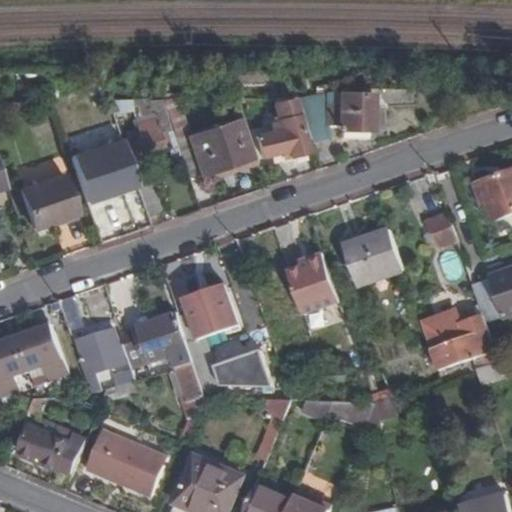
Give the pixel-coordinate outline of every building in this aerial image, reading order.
[(54,102),(95,101),(95,90),(55,91),(54,102)] [(373,130),(373,97),(336,97),(336,105),(328,105),(327,125),(340,126),(340,130),(373,130)] [(172,128),(163,99),(153,99),(157,113),(162,125),(165,124),(167,129),(172,128)] [(318,108),(307,111),(314,135),(325,131),(318,108)] [(146,131),(129,135),(137,158),(173,146),(167,129),(165,124),(162,125),(157,113),(141,118),(146,131)] [(311,153),(303,121),(274,126),(275,133),(258,138),(265,158),(291,152),(292,159),(311,153)] [(244,165),(259,160),(246,123),(191,139),(204,175),(243,162),(244,165)] [(124,140),(73,157),(89,201),(141,185),(124,140)] [(0,190),(11,187),(0,155),(0,190)] [(511,173),(475,186),(482,208),(489,205),(495,221),(511,215),(511,173)] [(83,220),(69,181),(27,196),(40,234),(83,220)] [(449,258),(465,253),(451,214),(428,222),(449,258)] [(359,285),(407,270),(393,230),(346,245),(359,285)] [(343,302),(327,253),(311,259),(313,265),(306,267),(292,272),(306,315),(343,302)] [(304,261),(306,267),(313,265),(311,259),(304,261)] [(511,275),(477,287),(487,316),(491,326),(511,318),(511,275)] [(192,313),(181,316),(190,344),(209,399),(227,400),(207,338),(242,327),(229,287),(188,299),(192,313)] [(463,314),(426,326),(442,371),(500,353),(491,326),(487,316),(466,322),(463,314)] [(177,315),(120,333),(133,370),(189,352),(177,315)] [(0,343),(0,397),(0,399),(21,391),(16,377),(44,368),(49,382),(70,375),(53,325),(0,343)] [(326,351),(345,349),(342,327),(323,329),(326,351)] [(92,369),(86,371),(93,393),(104,389),(97,371),(126,362),(117,334),(117,331),(83,342),(92,369)] [(264,352),(217,367),(224,387),(269,389),(268,394),(276,395),(276,389),(264,352)] [(491,360),(493,366),(504,362),(502,357),(491,360)] [(195,417),(201,419),(209,399),(197,363),(179,368),(195,417)] [(126,375),(129,385),(138,382),(140,381),(137,371),(126,375)] [(142,391),(138,382),(129,385),(110,391),(106,401),(142,391)] [(290,389),(294,402),(330,404),(330,391),(330,390),(290,389)] [(330,391),(330,404),(354,404),(361,405),(362,392),(330,391)] [(277,398),(260,457),(275,462),(292,403),(277,398)] [(41,413),(48,399),(35,400),(32,409),(41,413)] [(370,427),(379,405),(361,405),(354,404),(348,419),(370,427)] [(65,469),(75,473),(84,453),(89,440),(78,435),(78,434),(63,428),(60,437),(33,426),(21,454),(63,472),(65,469)] [(106,430),(90,469),(104,476),(107,470),(133,481),(131,487),(154,497),(171,457),(106,430)] [(233,511),(249,476),(201,457),(180,505),(197,511),(233,511)] [(107,470),(104,476),(131,487),(133,481),(107,470)] [(248,511),(292,511),(296,502),(259,486),(248,511)] [(334,511),(337,507),(301,491),(298,498),(330,511),(334,511)] [(511,511),(511,507),(509,496),(463,509),(463,511),(511,511)] [(292,511),(330,511),(298,498),(296,502),(292,511)]
